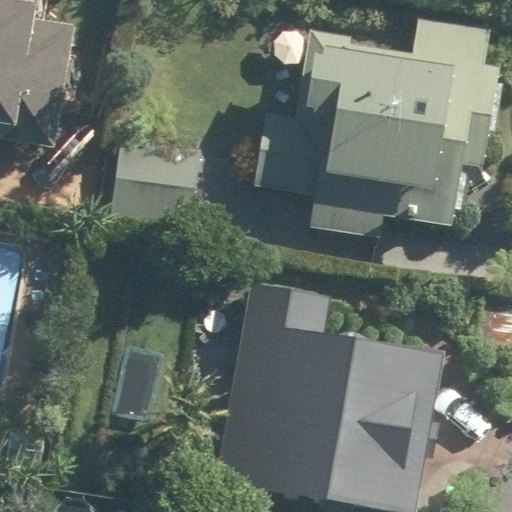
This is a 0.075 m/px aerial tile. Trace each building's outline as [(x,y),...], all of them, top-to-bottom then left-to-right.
[(41,26),(43,0),(0,0),(0,149),(52,156),(67,30),(41,26)] [(380,232),(461,240),(467,171),(477,172),(486,81),(476,80),(480,37),(410,31),(407,60),(300,50),(293,127),(260,124),(253,198),(306,203),(303,245),(378,252),(380,232)] [(194,175),(121,165),(112,225),(186,236),(194,175)] [(266,511),(267,509),(285,511),(412,511),(420,461),(434,463),(439,426),(426,424),(434,366),(321,349),(328,302),(246,290),(213,511),(266,511)] [(511,299),(502,300),(507,359),(511,358),(511,299)]
